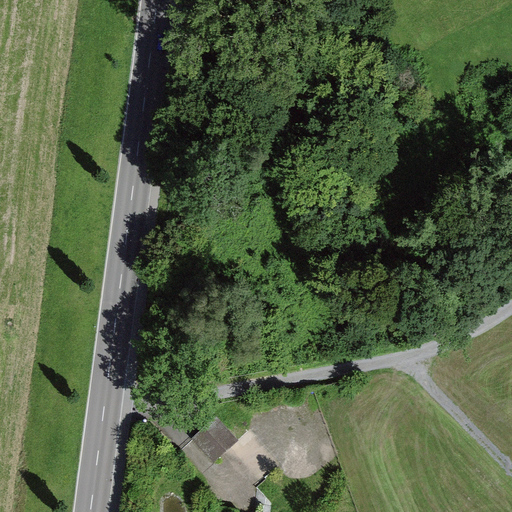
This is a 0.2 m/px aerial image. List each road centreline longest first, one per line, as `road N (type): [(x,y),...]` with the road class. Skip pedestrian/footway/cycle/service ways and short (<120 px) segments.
road 1 (tertiary): [(160,0),(92,511)]
road 2 (track): [(105,407),(408,361),(511,301)]
road 3 (track): [(408,361),(511,479)]
